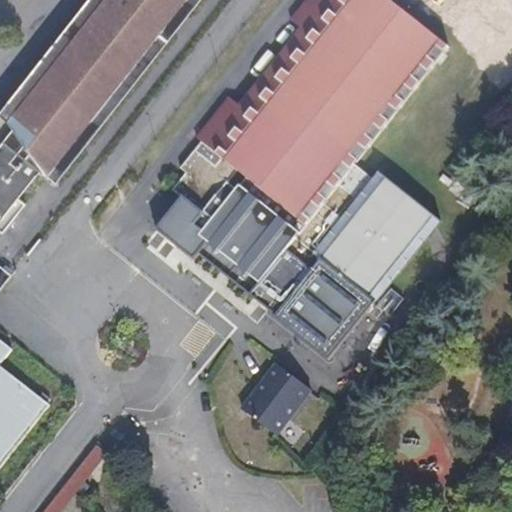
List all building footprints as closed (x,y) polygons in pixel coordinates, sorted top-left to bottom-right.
[(91,0),(81,13),(0,111),(0,139),(0,140),(24,110),(29,114),(58,93),(65,86),(79,71),(93,54),(103,38),(110,24),(116,10),(118,0),(91,0)] [(118,0),(116,10),(110,24),(103,38),(93,54),(79,71),(65,86),(58,93),(29,114),(24,110),(0,140),(0,139),(0,228),(20,203),(14,198),(37,170),(52,182),(166,39),(159,33),(179,9),(187,14),(198,0),(118,0)] [(334,265),(389,306),(438,240),(451,223),(388,176),(383,183),(363,168),(454,48),(390,0),(312,0),(294,24),(305,32),(245,111),(235,103),(204,145),(209,149),(189,176),(195,181),(182,198),(187,202),(197,210),(200,206),(216,218),(204,234),(213,241),(210,245),(204,252),(266,300),(292,320),(305,303),(334,265)] [(197,210),(187,202),(161,233),(197,260),(204,252),(210,245),(213,241),(204,234),(216,218),(200,206),(197,210)] [(0,290),(14,273),(0,262),(0,290)] [(338,372),(389,306),(334,265),(305,303),(287,329),(338,372)] [(0,468),(50,405),(1,365),(13,350),(0,339),(0,468)] [(311,391),(277,366),(266,381),(269,383),(265,389),(262,386),(242,412),(276,438),(311,391)]
